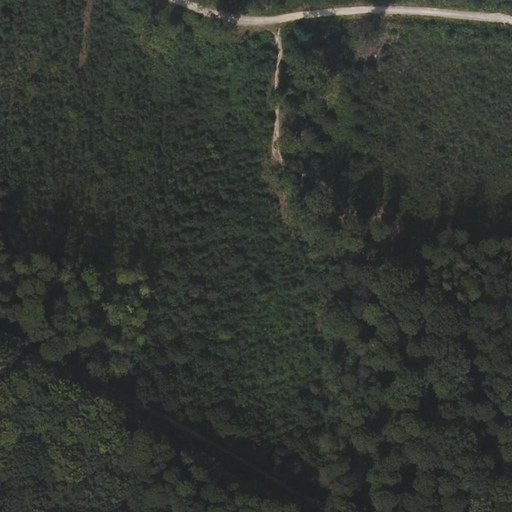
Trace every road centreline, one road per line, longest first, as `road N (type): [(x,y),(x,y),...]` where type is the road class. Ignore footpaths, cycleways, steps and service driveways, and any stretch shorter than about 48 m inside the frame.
road 1 (track): [(349,511),(0,323)]
road 2 (track): [(277,22),(380,15),(511,26)]
